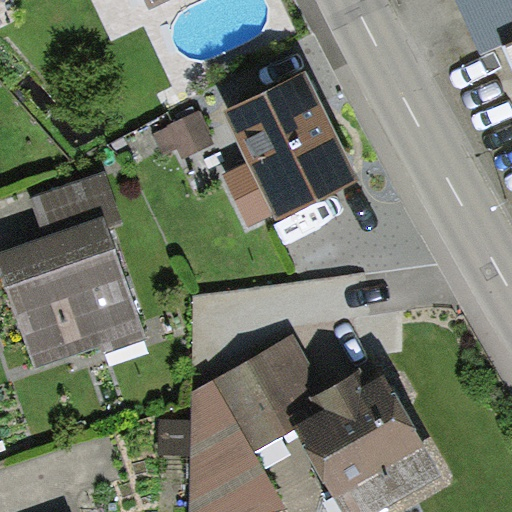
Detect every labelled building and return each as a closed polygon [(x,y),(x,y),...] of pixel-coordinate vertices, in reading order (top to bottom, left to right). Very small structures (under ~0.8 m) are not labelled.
[(511,0),(461,0),(481,46),(511,32),(511,0)] [(350,184),(300,84),(233,117),(284,218),(350,184)] [(45,238),(0,254),(0,280),(32,366),(138,327),(98,216),(116,210),(102,174),(31,200),(45,238)] [(314,390),(295,352),(196,400),(200,511),(241,511),(269,499),(244,448),(276,432),(267,413),(314,390)] [(379,511),(440,477),(383,379),(301,425),(350,511),(379,511)]
